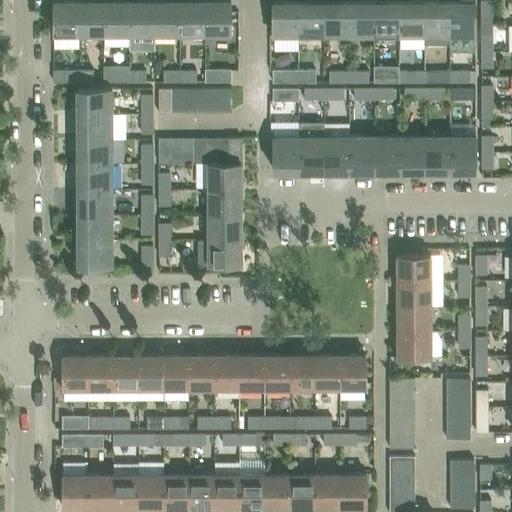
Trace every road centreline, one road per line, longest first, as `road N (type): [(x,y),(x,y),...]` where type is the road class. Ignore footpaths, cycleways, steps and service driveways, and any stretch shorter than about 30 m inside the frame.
road 1 (residential): [(31,314),(24,0)]
road 2 (residential): [(260,195),(511,198)]
road 3 (residential): [(31,314),(261,312)]
road 4 (residential): [(27,511),(30,350)]
